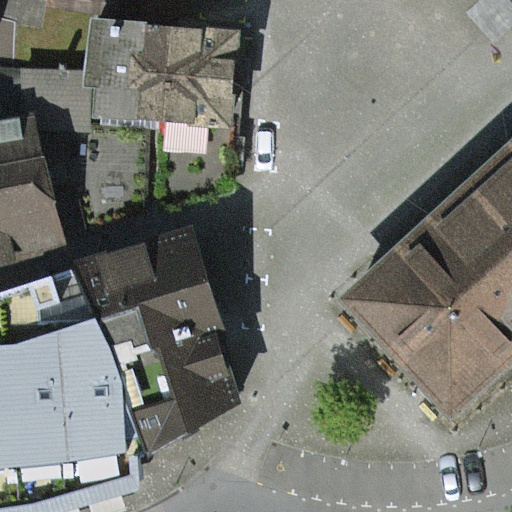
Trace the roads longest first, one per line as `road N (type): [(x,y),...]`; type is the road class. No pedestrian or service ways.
road 1 (residential): [(284,219),(276,361),(262,419),(209,511)]
road 2 (residential): [(511,37),(284,219)]
road 3 (residential): [(269,0),(284,219)]
